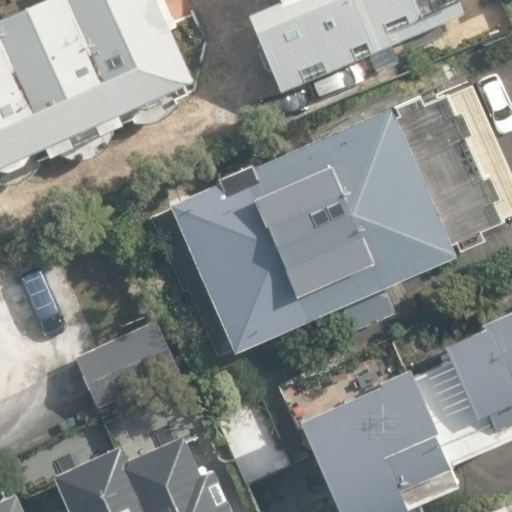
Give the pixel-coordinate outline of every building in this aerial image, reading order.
[(0,174),(3,173),(14,176),(28,169),(33,160),(49,152),(55,162),(78,151),(74,142),(98,130),(104,140),(128,128),(124,120),(200,83),(175,33),(180,31),(166,0),(58,0),(6,24),(0,11),(0,174)] [(253,18),(284,94),(461,19),(457,10),(466,6),(463,0),(283,0),(285,4),(253,18)] [(173,206),(239,358),(341,312),(350,334),(401,313),(390,291),(459,259),(453,247),(459,245),(463,254),(488,244),(483,233),(508,224),(505,220),(511,216),(511,173),(466,79),(173,206)] [(424,511),(422,508),(463,489),(455,469),(511,443),(511,316),(486,329),(489,333),(451,350),(455,359),(417,376),(416,373),(305,425),(342,511),(424,511)] [(101,408),(180,371),(157,322),(78,359),(101,408)] [(235,511),(217,472),(203,478),(185,439),(130,464),(124,449),(57,478),(71,511),(235,511)] [(27,511),(21,497),(0,505),(0,511),(27,511)]
